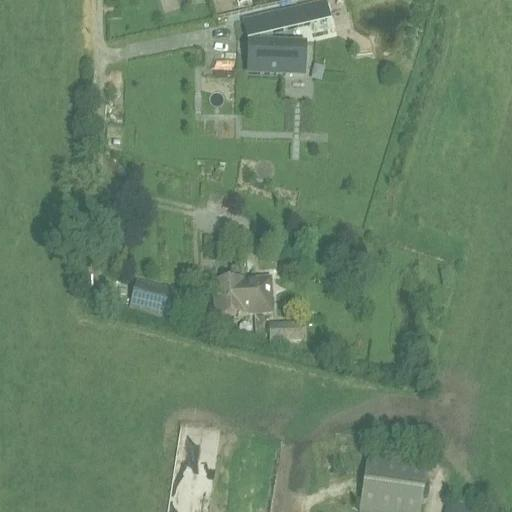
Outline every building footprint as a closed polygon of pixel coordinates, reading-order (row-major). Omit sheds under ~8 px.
[(327,22),(323,4),(243,22),(247,40),(327,22)] [(305,45),(305,44),(247,42),(247,44),(250,44),(250,45),(252,45),(251,54),(249,54),(248,74),(284,75),(284,69),(300,69),(301,45),(305,45)] [(300,261),(277,263),(278,280),(301,279),(300,261)] [(205,318),(215,318),(272,314),(270,279),(213,282),(213,299),(204,300),(202,303),(202,315),(205,318)] [(136,283),(130,308),(169,317),(176,291),(164,288),(164,290),(136,283)] [(271,328),(267,345),(292,350),(295,332),(271,328)] [(284,487),(284,438),(250,438),(250,487),(284,487)] [(418,511),(426,467),(366,458),(358,511),(418,511)] [(179,499),(200,498),(200,489),(179,490),(179,499)]
